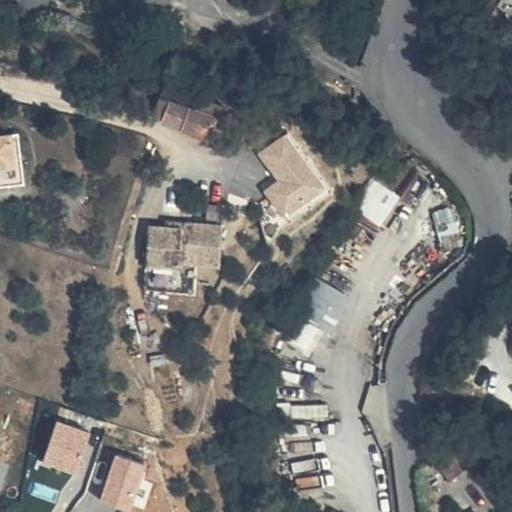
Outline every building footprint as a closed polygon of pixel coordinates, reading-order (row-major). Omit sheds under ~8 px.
[(157,88),(140,81),(132,104),(176,119),(184,98),(157,88)] [(289,126),(258,148),(278,176),(265,186),(289,220),(333,188),(289,126)] [(387,222),(401,191),(375,179),(361,210),(387,222)] [(129,207),(112,237),(111,245),(142,251),(143,246),(184,254),(193,213),(151,206),(150,212),(129,207)] [(112,237),(129,207),(117,206),(112,237)] [(311,274),(283,335),(321,352),(349,291),(311,274)] [(78,471),(93,428),(59,416),(44,459),(78,471)] [(459,463),(444,440),(421,460),(440,481),(459,463)] [(104,500),(137,506),(146,457),(113,451),(104,500)]
